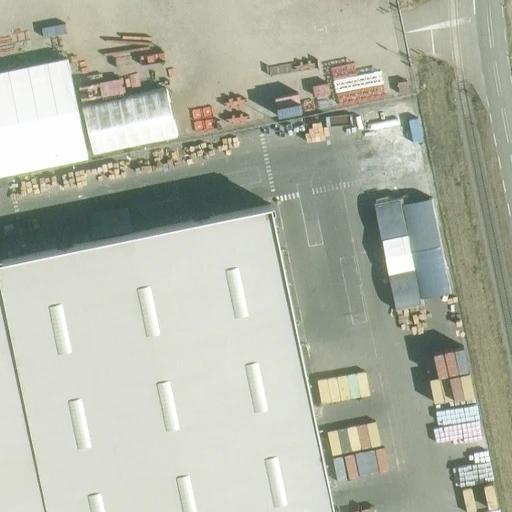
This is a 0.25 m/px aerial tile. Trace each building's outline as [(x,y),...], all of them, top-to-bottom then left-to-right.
[(78,66),(0,81),(0,185),(93,166),(78,66)] [(311,87),(316,111),(398,94),(393,70),(311,87)] [(90,104),(100,151),(184,133),(174,86),(90,104)] [(409,195),(380,199),(386,236),(413,232),(418,264),(395,268),(400,303),(456,295),(440,194),(409,199),(409,195)] [(0,511),(334,511),(335,510),(334,510),(271,205),(0,260),(0,511)] [(461,307),(412,320),(415,331),(432,326),(435,339),(468,330),(461,307)]
